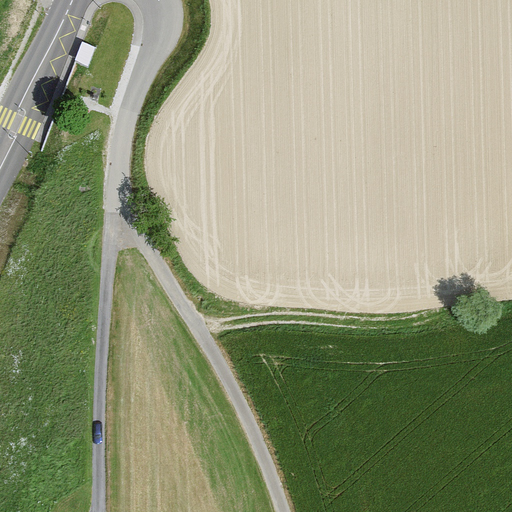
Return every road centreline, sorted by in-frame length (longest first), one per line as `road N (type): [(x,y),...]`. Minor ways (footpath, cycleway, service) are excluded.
road 1 (residential): [(156,0),(158,35),(120,157),(98,392),(99,511)]
road 2 (track): [(283,511),(237,395),(118,198)]
road 3 (secondary): [(0,159),(71,0)]
